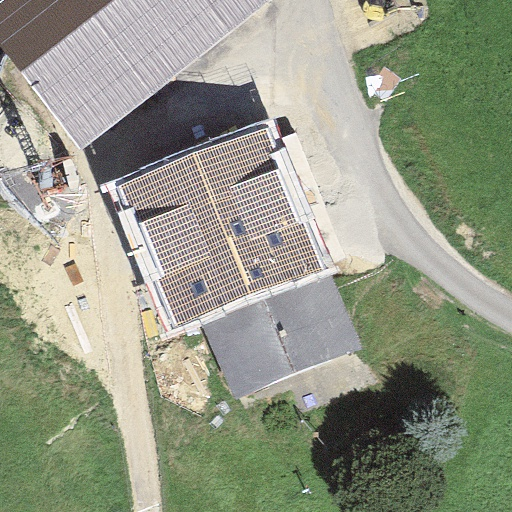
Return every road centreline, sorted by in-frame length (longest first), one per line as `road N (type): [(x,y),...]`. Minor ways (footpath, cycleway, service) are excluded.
road 1 (track): [(320,42),(165,114),(126,172),(122,312),(151,511)]
road 2 (track): [(320,42),(415,239),(511,309)]
